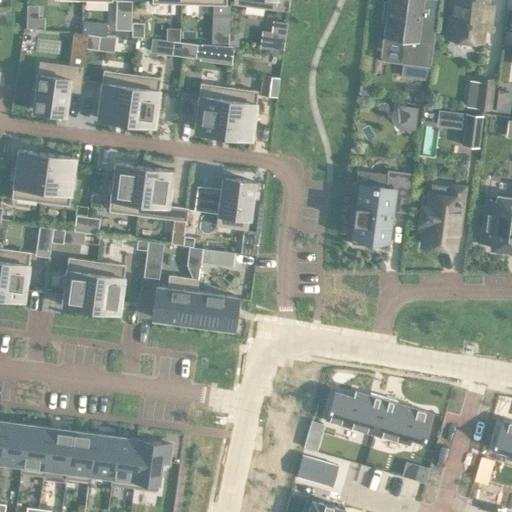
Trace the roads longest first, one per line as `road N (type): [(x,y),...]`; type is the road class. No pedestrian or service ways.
road 1 (residential): [(276,338),(285,317),(294,181),(287,164),(0,125)]
road 2 (residential): [(250,400),(0,367)]
road 3 (residential): [(511,294),(393,295),(379,355)]
road 4 (residential): [(480,373),(443,501)]
